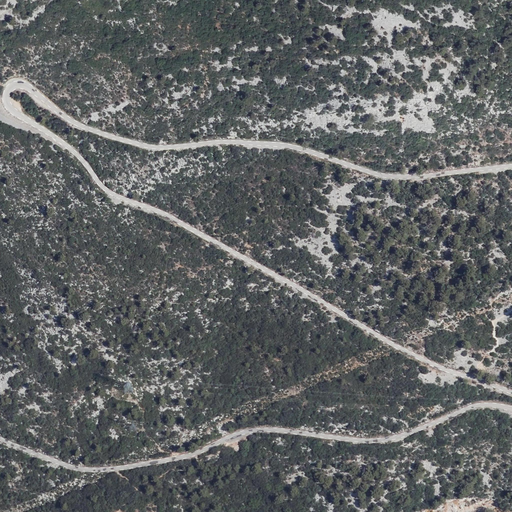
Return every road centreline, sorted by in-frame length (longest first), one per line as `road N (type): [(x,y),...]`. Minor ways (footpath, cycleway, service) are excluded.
road 1 (unclassified): [(511,391),(426,360),(163,212),(119,198),(69,147),(5,100),(11,84),(26,84),(84,128),(153,148),(289,146),(384,176),(511,167)]
road 2 (unclassified): [(0,439),(59,465),(116,470),(186,456),(240,432),(372,441),(470,407),(511,409)]
